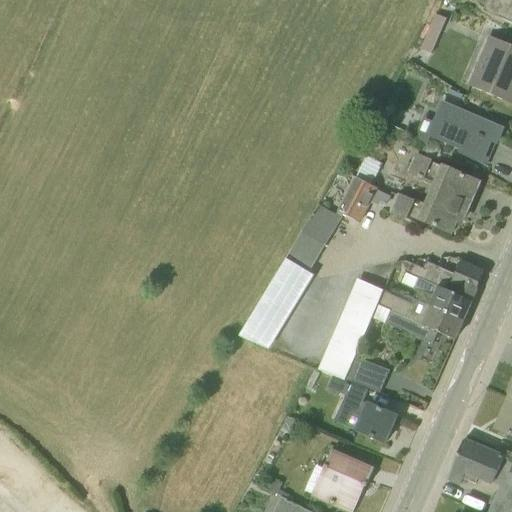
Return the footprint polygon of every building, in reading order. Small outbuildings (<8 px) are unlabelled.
[(511,0),(488,0),(484,10),(511,21),(511,0)] [(435,18),(422,49),(431,54),(445,22),(435,18)] [(511,47),(490,38),(470,86),(511,104),(511,47)] [(502,129),(443,104),(429,135),(466,151),(465,154),(482,162),(491,141),(496,143),(502,129)] [(423,223),(451,234),(456,223),(458,222),(459,222),(461,223),(462,222),(463,221),(464,220),(470,204),(465,202),(475,181),(415,156),(408,173),(437,185),(428,207),(419,203),(418,205),(398,197),(391,213),(422,226),(423,223)] [(365,157),(355,177),(358,179),(364,182),(363,185),(369,188),(380,165),(365,157)] [(369,188),(363,185),(364,182),(358,179),(355,177),(336,212),(359,223),(370,202),(378,206),(380,202),(386,205),(389,198),(369,188)] [(310,219),(333,233),(341,220),(318,206),(310,219)] [(302,233),(325,247),(333,233),(310,219),(302,233)] [(294,247),(317,261),(325,247),(302,233),(294,247)] [(309,274),(317,261),(294,247),(286,260),(309,274)] [(304,288),(312,276),(309,274),(286,260),(278,272),(304,288)] [(406,274),(417,279),(418,279),(471,303),(477,289),(478,289),(485,273),(460,262),(455,275),(426,263),(423,270),(410,264),(406,274)] [(297,300),(304,288),(278,272),(271,284),(297,300)] [(418,279),(417,279),(413,289),(434,298),(430,306),(463,322),(471,303),(418,279)] [(353,295),(378,306),(383,293),(359,282),(353,295)] [(263,297),(290,313),(297,300),(271,284),(263,297)] [(378,306),(373,317),(372,319),(402,332),(403,330),(417,336),(416,338),(433,345),(438,333),(455,341),(463,322),(430,306),(430,307),(413,300),(411,305),(383,293),(378,306)] [(353,295),(348,306),(373,317),(378,306),(353,295)] [(290,313),(263,297),(256,309),(282,325),(290,313)] [(372,319),(373,317),(348,306),(343,318),(368,329),(372,319)] [(275,337),(282,325),(256,309),(248,321),(275,337)] [(343,318),(339,327),(364,338),(368,329),(343,318)] [(239,336),(267,350),(275,337),(248,321),(239,336)] [(359,349),(364,338),(339,327),(334,339),(359,349)] [(334,339),(329,350),(354,361),(359,349),(334,339)] [(349,372),(354,361),(329,350),(324,361),(349,372)] [(319,372),(332,378),(344,383),(345,381),(349,372),(324,361),(319,372)] [(351,368),(346,381),(360,387),(366,375),(351,368)] [(311,392),(320,374),(315,371),(305,389),(311,392)] [(345,397),(340,408),(350,412),(344,426),(386,444),(397,417),(364,403),(369,391),(360,387),(346,381),(345,381),(344,383),(332,378),(327,389),(345,397)] [(496,430),(511,436),(511,401),(509,400),(496,430)] [(488,511),(511,511),(511,474),(510,473),(511,467),(511,464),(503,460),(504,458),(465,441),(448,479),(461,485),(463,479),(476,485),(479,478),(499,487),(488,511)] [(329,472),(317,498),(349,511),(360,485),(366,488),(374,468),(332,450),(323,469),(329,472)] [(310,511),(286,502),(287,500),(280,498),(277,506),(283,509),(282,511),(310,511)]
